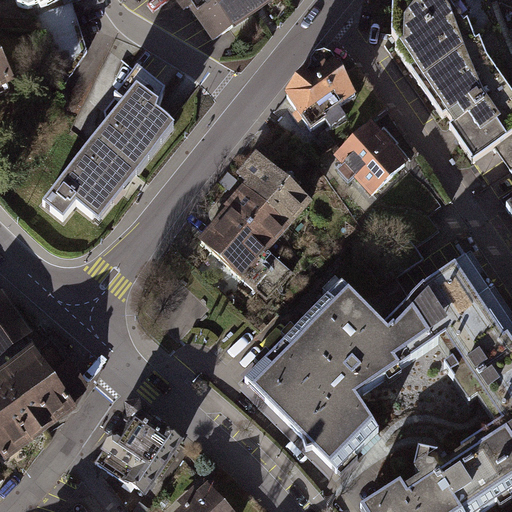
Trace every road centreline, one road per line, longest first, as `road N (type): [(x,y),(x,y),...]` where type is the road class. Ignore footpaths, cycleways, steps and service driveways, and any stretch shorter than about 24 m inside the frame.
road 1 (residential): [(511,272),(331,7)]
road 2 (tertiary): [(77,321),(251,104)]
road 3 (tertiary): [(129,368),(280,511)]
road 4 (residential): [(13,511),(129,368)]
road 5 (residential): [(251,104),(125,22),(106,0)]
road 6 (tertiary): [(251,104),(331,7)]
